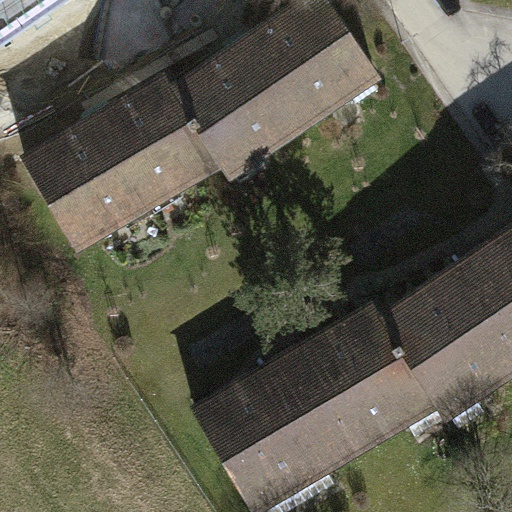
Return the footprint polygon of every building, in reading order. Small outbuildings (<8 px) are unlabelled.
[(0,0),(0,45),(66,0),(0,0)] [(294,0),(168,82),(221,163),(231,179),(389,78),(337,0),(294,0)] [(168,82),(166,71),(25,154),(79,246),(221,163),(168,82)] [(511,223),(381,305),(374,309),(433,404),(440,415),(511,370),(511,223)] [(252,511),(257,511),(433,404),(374,309),(381,305),(375,294),(189,409),(252,511)]
